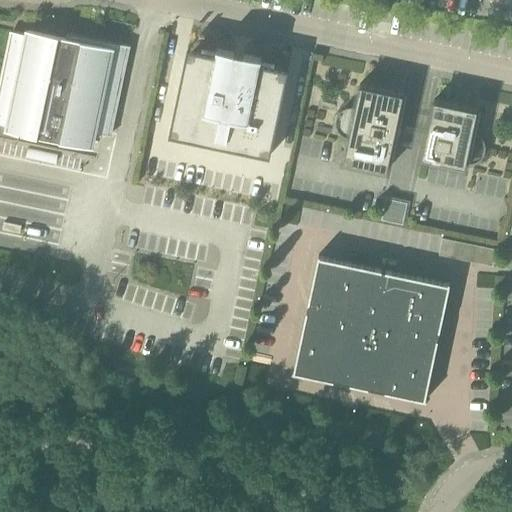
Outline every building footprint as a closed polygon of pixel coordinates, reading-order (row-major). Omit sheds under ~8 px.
[(377,0),(375,11),(387,13),(389,2),(380,0),(377,0)] [(108,135),(127,44),(68,32),(64,46),(53,44),(54,39),(13,31),(0,94),(0,138),(94,158),(98,141),(82,137),(84,129),(108,135)] [(175,110),(169,134),(270,156),(275,132),(276,127),(286,82),(289,68),(275,65),(261,62),(262,58),(216,48),(215,53),(202,50),(188,47),(185,61),(175,106),(176,106),(175,110)] [(388,170),(404,93),(360,83),(355,106),(351,106),(347,107),(343,109),(340,111),(338,115),(337,119),(336,123),(337,127),(339,131),(342,134),(345,136),(349,137),(344,160),(388,170)] [(486,150),(486,146),(485,142),(483,138),(481,135),(477,133),(473,132),(478,109),(434,99),(422,157),(466,167),(467,163),(471,162),(475,162),(479,160),(482,158),(484,154),(486,150)] [(403,223),(408,202),(387,198),(382,219),(403,223)] [(426,398),(450,282),(449,282),(449,283),(320,256),(320,255),(319,254),(294,370),(293,370),(293,371),(427,399),(427,398),(426,398)]
